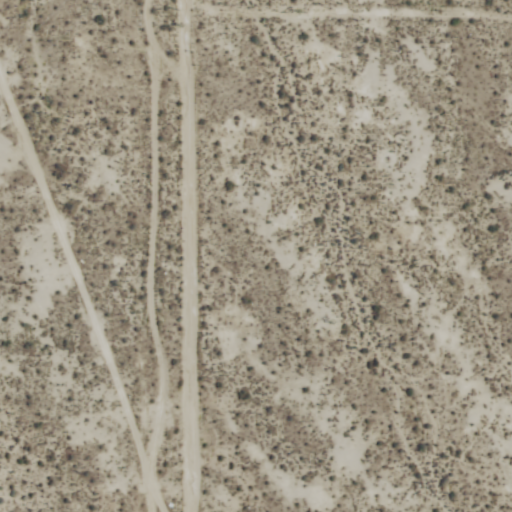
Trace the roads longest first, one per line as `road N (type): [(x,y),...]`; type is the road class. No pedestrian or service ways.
road 1 (residential): [(163,511),(159,0)]
road 2 (track): [(159,10),(511,18)]
